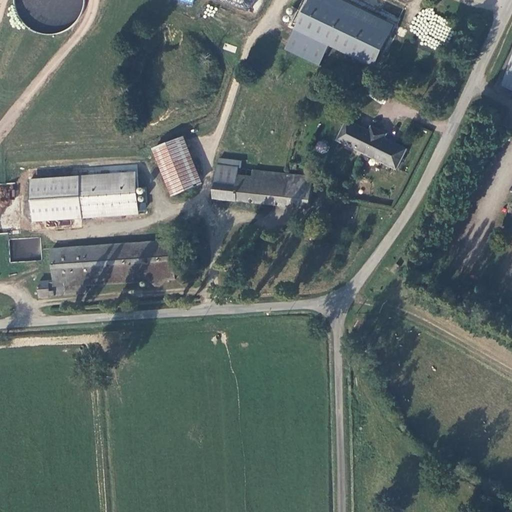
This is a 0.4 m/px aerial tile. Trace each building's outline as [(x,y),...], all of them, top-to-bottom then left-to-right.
[(21,29),(52,35),(79,26),(83,0),(13,0),(13,2),(21,29)] [(398,25),(343,0),(314,0),(291,50),(326,66),(335,46),(378,67),(398,25)] [(458,11),(442,3),(430,24),(449,32),(458,11)] [(342,138),(401,168),(411,149),(389,138),(392,133),(376,124),(373,131),(351,120),(342,138)] [(160,144),(166,163),(175,191),(198,184),(192,162),(184,137),(160,144)] [(240,160),(238,159),(219,157),(218,160),(217,179),(237,181),(238,174),(240,160)] [(216,197),(270,203),(274,172),(254,170),(253,176),(238,174),(237,181),(217,179),(216,197)] [(274,172),(270,203),(310,207),(314,176),(274,172)] [(142,183),(5,190),(7,222),(143,214),(142,183)] [(175,241),(55,250),(56,279),(40,280),(41,296),(83,293),(82,282),(178,277),(175,241)]
